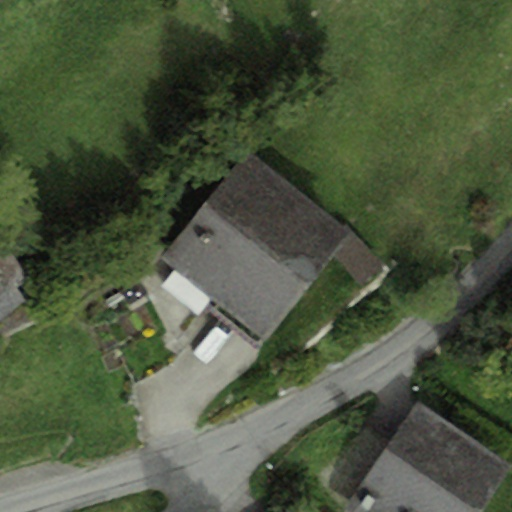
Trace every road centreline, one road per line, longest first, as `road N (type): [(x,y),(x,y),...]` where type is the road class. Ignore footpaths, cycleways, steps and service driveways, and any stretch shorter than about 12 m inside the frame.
road 1 (residential): [(511,240),(448,313),(389,359),(247,435)]
road 2 (residential): [(247,435),(2,511)]
